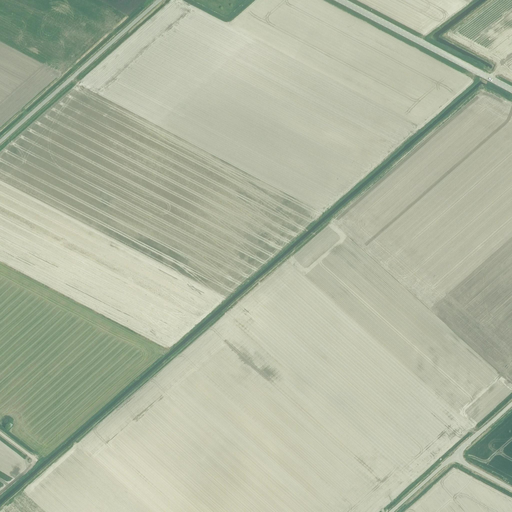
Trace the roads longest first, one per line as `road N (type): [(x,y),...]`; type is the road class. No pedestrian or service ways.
road 1 (unclassified): [(0,142),(162,0)]
road 2 (tertiary): [(511,90),(339,0)]
